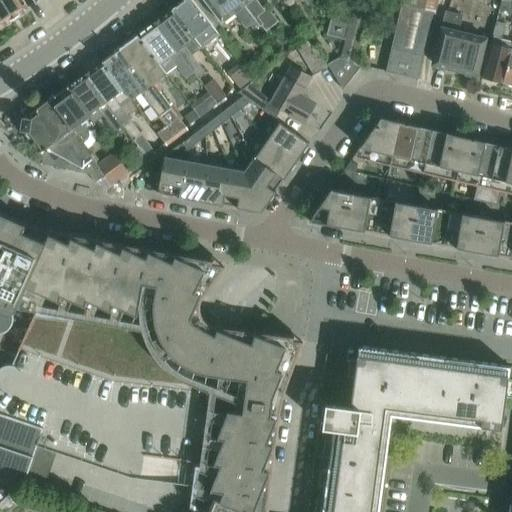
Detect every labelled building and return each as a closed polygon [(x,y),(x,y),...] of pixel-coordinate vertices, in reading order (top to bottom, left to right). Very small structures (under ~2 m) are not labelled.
[(0,0),(0,27),(28,9),(22,0),(0,0)] [(183,0),(172,10),(201,47),(220,34),(215,27),(214,28),(191,0),(183,0)] [(258,26),(237,0),(191,0),(214,28),(215,27),(233,12),(245,28),(250,25),(254,30),(258,26)] [(237,0),(258,26),(261,24),(265,31),(278,21),(267,6),(264,9),(256,0),(237,0)] [(418,79),(434,11),(436,11),(438,0),(404,0),(404,3),(401,2),(384,72),(388,72),(418,79)] [(511,11),(511,0),(501,0),(499,8),(511,11)] [(345,37),(352,7),(343,5),(339,4),(333,8),(327,33),(345,37)] [(345,37),(340,57),(342,58),(355,63),(369,12),(352,7),(345,37)] [(172,11),(155,24),(192,72),(193,71),(197,76),(204,70),(192,54),(201,47),(172,10),(171,11),(172,11)] [(485,38),(458,32),(463,14),(445,10),(441,27),(434,56),(437,57),(435,65),(463,72),(464,75),(471,77),(473,75),(477,75),(485,38)] [(502,82),(509,53),(511,44),(511,41),(501,38),(505,23),(494,20),(481,76),(502,82)] [(192,72),(155,24),(137,37),(137,35),(136,36),(163,71),(164,70),(174,63),(185,77),(189,81),(197,76),(193,71),(192,72)] [(163,71),(136,36),(120,48),(157,98),(162,95),(159,91),(163,88),(157,80),(166,73),(164,70),(163,71)] [(325,66),(309,40),(297,47),(313,73),(325,66)] [(511,41),(509,53),(502,82),(511,84),(511,41)] [(233,52),(243,67),(257,59),(247,43),(233,52)] [(157,98),(120,48),(102,61),(130,100),(140,92),(158,116),(171,107),(162,95),(157,98)] [(362,64),(355,63),(342,58),(328,66),(342,89),(362,64)] [(130,100),(102,61),(101,62),(102,63),(85,74),(125,128),(137,145),(146,157),(154,150),(121,106),(130,100)] [(299,94),(310,77),(290,66),(271,99),(266,95),(259,106),(273,117),(278,109),(287,114),(303,122),(314,103),(299,94)] [(125,128),(85,74),(76,80),(68,86),(94,122),(103,115),(117,134),(125,128)] [(205,88),(204,88),(207,92),(214,100),(215,102),(225,95),(215,81),(205,88)] [(259,106),(266,95),(250,83),(241,93),(244,96),(259,106)] [(94,122),(68,86),(50,99),(79,139),(86,149),(92,145),(94,141),(96,137),(96,133),(95,128),(93,125),(95,123),(94,122)] [(207,92),(190,105),(193,109),(192,110),(198,117),(208,109),(216,103),(215,102),(214,100),(207,92)] [(244,96),(234,103),(240,110),(249,102),(244,96)] [(79,139),(50,99),(22,119),(21,129),(39,152),(34,161),(41,163),(89,174),(95,182),(105,175),(97,163),(86,149),(79,139)] [(234,103),(226,110),(231,116),(240,110),(234,103)] [(198,117),(192,110),(184,116),(189,124),(198,117)] [(226,110),(217,116),(222,123),(231,116),(226,110)] [(165,143),(186,126),(178,116),(157,132),(165,143)] [(217,116),(208,123),(213,130),(222,123),(217,116)] [(401,169),(411,125),(380,117),(352,157),(353,157),(401,169)] [(279,122),(267,139),(297,160),(309,143),(279,122)] [(208,123),(199,130),(205,137),(213,130),(208,123)] [(432,176),(442,132),(411,125),(401,169),(432,176)] [(199,130),(191,136),(196,143),(205,137),(199,130)] [(463,183),(473,139),(442,132),(432,176),(463,183)] [(191,136),(182,143),(187,150),(196,143),(191,136)] [(297,160),(267,139),(256,155),(286,176),(297,160)] [(494,190),(504,146),(473,139),(463,183),(476,186),(473,200),(497,205),(501,192),(494,190)] [(146,157),(137,145),(132,149),(135,154),(124,162),(130,169),(146,157)] [(511,194),(511,148),(504,146),(494,190),(501,192),(511,194)] [(124,162),(115,150),(97,163),(105,175),(106,174),(112,183),(130,169),(124,162)] [(286,176),(256,155),(244,172),(261,212),(286,176)] [(177,197),(184,161),(163,157),(157,193),(177,197)] [(197,200),(204,164),(184,161),(177,197),(197,200)] [(218,204),(224,168),(204,164),(197,200),(218,204)] [(261,212),(244,172),(224,168),(218,204),(261,212)] [(356,229),(362,195),(330,189),(308,220),(309,221),(356,229)] [(387,235),(393,201),(362,195),(356,229),(387,235)] [(418,241),(424,206),(393,201),(387,235),(418,241)] [(450,246),(456,212),(424,206),(418,241),(450,246)] [(212,260),(68,234),(43,229),(37,228),(34,227),(29,225),(26,224),(0,211),(0,218),(4,220),(7,222),(15,225),(21,227),(21,228),(19,231),(30,235),(32,232),(33,232),(48,237),(49,238),(47,241),(18,306),(35,310),(18,348),(18,349),(11,365),(10,364),(10,365),(1,367),(0,368),(0,412),(43,427),(37,445),(56,451),(130,476),(192,485),(189,509),(193,509),(192,511),(265,511),(279,411),(280,407),(281,402),(282,398),(283,394),(284,389),(302,340),(292,340),(293,336),(214,325),(212,325),(209,324),(207,322),(205,321),(204,319),(202,317),(201,314),(200,312),(199,310),(199,307),(199,305),(199,303),(200,301),(201,298),(202,296),(203,295),(224,265),(211,263),(212,260)] [(481,252),(487,218),(456,212),(450,246),(481,252)] [(18,306),(47,241),(49,238),(48,237),(33,232),(32,232),(30,235),(19,231),(21,228),(21,227),(15,225),(7,222),(4,220),(0,218),(0,333),(6,331),(11,324),(13,316),(10,308),(8,306),(10,304),(17,307),(18,306)] [(511,257),(511,222),(487,218),(481,252),(511,257)] [(378,511),(391,414),(501,428),(509,366),(358,346),(350,406),(325,402),(322,426),(318,425),(306,511),(378,511)] [(0,477),(23,485),(23,484),(24,481),(43,488),(56,451),(37,445),(43,427),(0,412),(0,477)] [(0,511),(4,511),(14,504),(6,496),(0,501),(0,511)]
